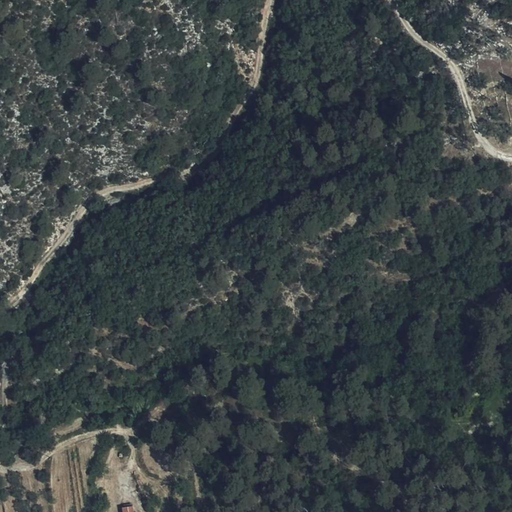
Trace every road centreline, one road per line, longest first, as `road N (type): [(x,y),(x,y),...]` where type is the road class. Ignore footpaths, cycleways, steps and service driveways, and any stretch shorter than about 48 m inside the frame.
road 1 (track): [(0,313),(28,292),(102,191),(191,176),(240,110),(256,56),(258,0)]
road 2 (track): [(391,0),(403,26),(451,60),(485,144),(511,155)]
